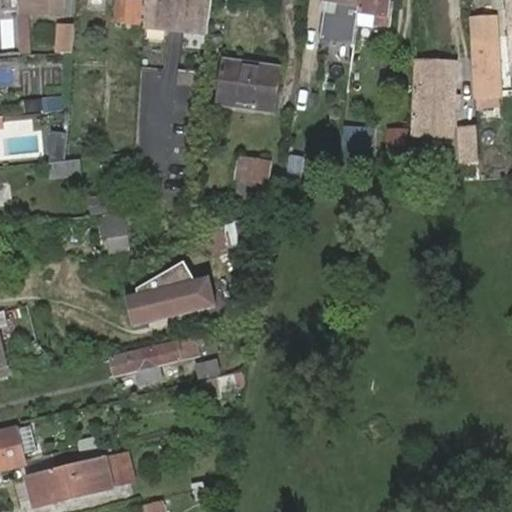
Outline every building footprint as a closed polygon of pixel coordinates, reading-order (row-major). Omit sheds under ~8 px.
[(17,0),(18,12),(27,13),(27,10),(41,11),(41,15),(58,16),(58,0),(17,0)] [(142,0),(127,0),(126,22),(141,24),(142,0)] [(212,0),(147,0),(145,27),(208,34),(212,0)] [(363,0),(323,0),(323,1),(336,3),(334,14),(324,12),(321,39),(357,44),(360,24),(361,15),(363,0)] [(391,0),(363,0),(361,15),(376,17),(376,26),(392,28),(393,17),(389,17),(391,0)] [(361,15),(360,24),(376,26),(376,17),(361,15)] [(57,54),(72,54),(74,29),(60,29),(57,54)] [(475,44),(479,110),(499,108),(495,43),(475,44)] [(274,112),(281,67),(223,60),(218,104),(274,112)] [(455,65),(416,62),(413,136),(454,137),(455,65)] [(179,70),(178,82),(201,85),(203,74),(179,70)] [(26,115),(59,113),(58,98),(25,101),(26,115)] [(340,150),(372,153),(374,131),(342,128),(340,150)] [(479,160),(477,128),(460,129),(462,161),(479,160)] [(376,131),(374,161),(408,162),(410,133),(376,131)] [(286,157),(287,177),(303,176),(301,156),(286,157)] [(236,157),(234,181),(268,184),(271,160),(236,157)] [(51,162),(51,178),(79,178),(80,163),(51,162)] [(106,222),(111,252),(127,250),(122,219),(106,222)] [(211,237),(214,250),(251,242),(247,221),(226,226),(211,237)] [(127,330),(213,310),(205,277),(189,281),(187,273),(117,289),(127,330)] [(0,331),(0,376),(11,373),(0,331)] [(203,339),(196,341),(198,348),(205,346),(203,339)] [(198,348),(196,341),(113,360),(117,378),(138,373),(142,386),(162,381),(160,368),(200,358),(198,348)] [(200,368),(203,380),(220,376),(217,364),(200,368)] [(0,472),(26,466),(19,432),(0,435),(0,472)] [(129,454),(107,459),(113,488),(136,483),(129,454)] [(113,488),(107,459),(30,478),(37,507),(113,488)]
